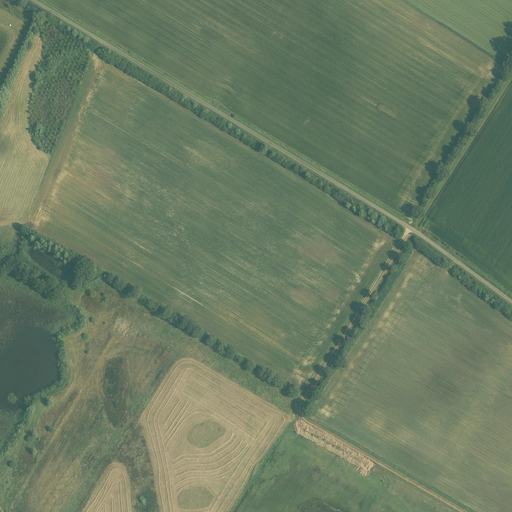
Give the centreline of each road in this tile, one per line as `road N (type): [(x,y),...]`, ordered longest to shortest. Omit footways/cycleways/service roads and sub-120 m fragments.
road 1 (unclassified): [(511,302),(418,233),(32,0)]
road 2 (track): [(167,314),(296,399),(303,420),(460,511)]
road 3 (track): [(410,229),(298,409)]
